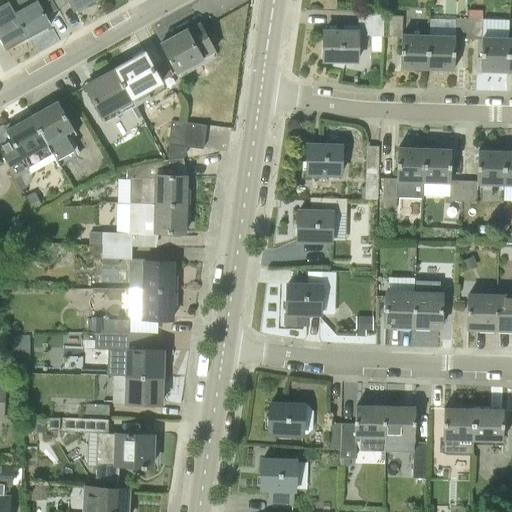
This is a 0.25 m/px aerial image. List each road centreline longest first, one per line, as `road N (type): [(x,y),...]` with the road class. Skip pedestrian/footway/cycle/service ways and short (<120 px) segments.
road 1 (residential): [(223,350),(511,366)]
road 2 (tertiary): [(223,350),(260,93)]
road 3 (residential): [(511,110),(260,93)]
road 4 (residential): [(0,95),(168,0)]
road 5 (tertiary): [(200,511),(223,350)]
